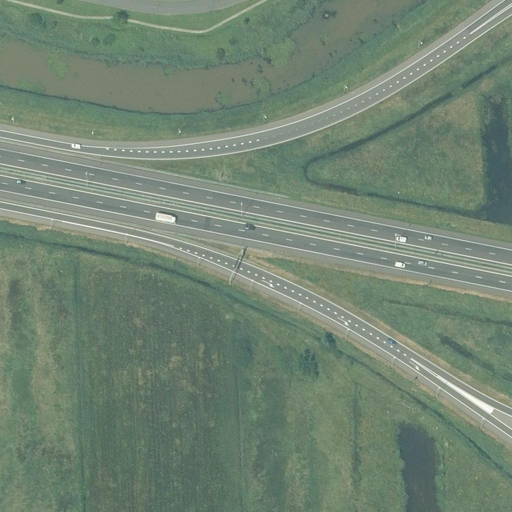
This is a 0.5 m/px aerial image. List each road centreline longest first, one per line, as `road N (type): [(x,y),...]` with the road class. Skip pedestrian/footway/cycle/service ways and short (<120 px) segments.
road 1 (motorway): [(511,258),(0,156)]
road 2 (motorway): [(0,182),(511,283)]
road 3 (motorway): [(468,35),(366,100),(263,140),(138,153),(0,135)]
road 4 (motorway): [(0,205),(212,256),(385,344)]
road 5 (motorway): [(385,344),(511,433)]
road 6 (motorway): [(385,344),(511,413)]
